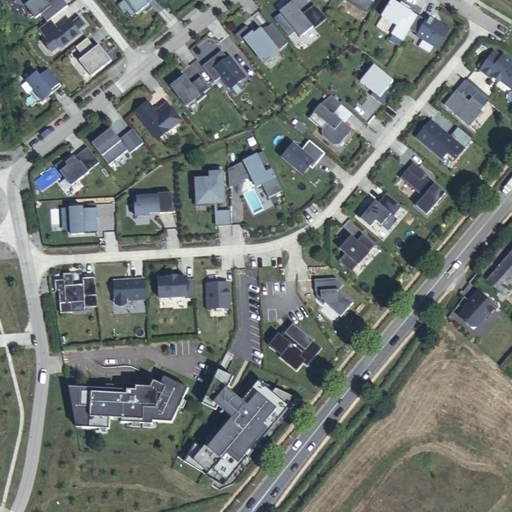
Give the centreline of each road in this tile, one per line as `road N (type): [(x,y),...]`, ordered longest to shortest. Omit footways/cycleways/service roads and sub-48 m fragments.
road 1 (residential): [(28,264),(286,241),(328,217),(484,23)]
road 2 (secondary): [(511,191),(254,508)]
road 3 (residential): [(28,264),(40,409),(15,511)]
road 4 (residential): [(142,70),(22,161),(13,177)]
